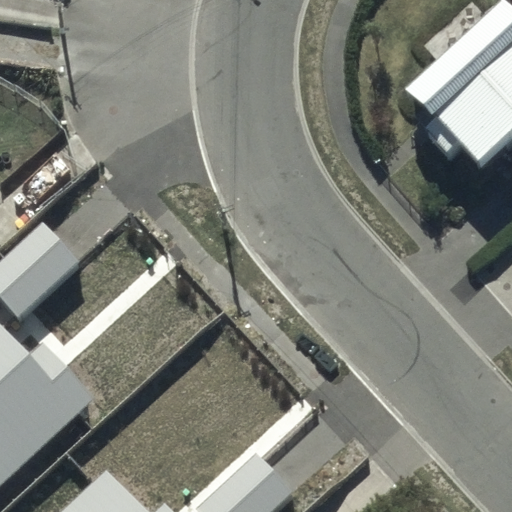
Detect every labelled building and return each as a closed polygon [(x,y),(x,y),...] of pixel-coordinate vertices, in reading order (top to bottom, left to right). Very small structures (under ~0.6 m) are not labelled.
[(511,29),(509,26),(413,114),(441,145),(442,143),(489,194),(511,172),(511,29)] [(44,223),(0,264),(0,297),(18,317),(79,260),(44,223)] [(0,327),(0,484),(94,398),(45,345),(29,359),(0,327)] [(257,453),(197,510),(198,511),(269,511),(292,490),(257,453)] [(144,511),(106,471),(60,511),(172,511),(166,505),(157,511),(144,511)]
